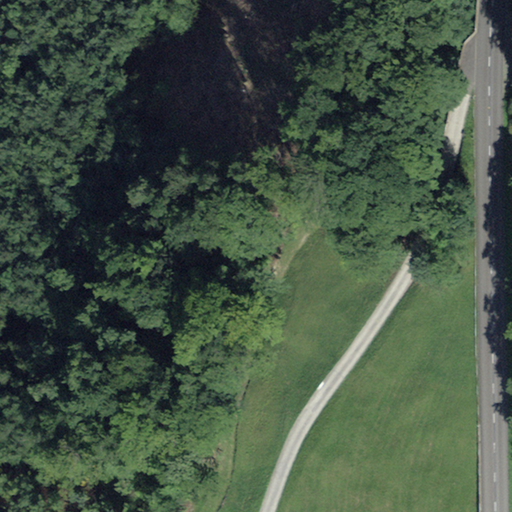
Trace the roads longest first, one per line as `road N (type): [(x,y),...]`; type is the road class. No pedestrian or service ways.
road 1 (track): [(494,55),(394,301),(315,408),(268,511)]
road 2 (unclassified): [(497,0),(496,511)]
